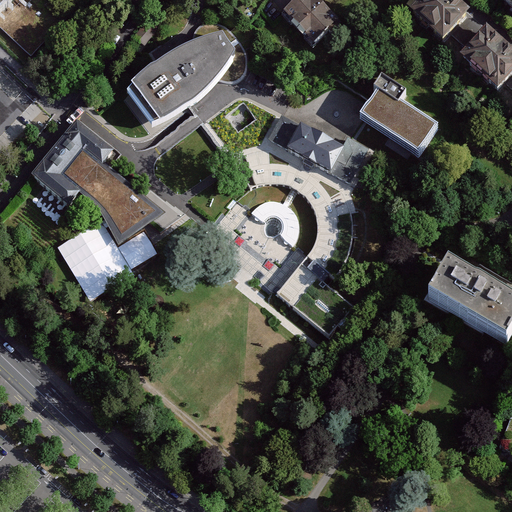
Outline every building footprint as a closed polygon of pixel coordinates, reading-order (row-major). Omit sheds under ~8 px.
[(0,0),(0,14),(13,0),(0,0)] [(315,0),(300,0),(283,17),(314,48),(339,24),(315,0)] [(453,0),(425,0),(411,16),(445,46),(472,17),(453,0)] [(511,0),(501,0),(511,10),(511,0)] [(511,51),(487,30),(460,60),(500,95),(511,81),(511,51)] [(143,76),(128,91),(157,129),(185,114),(203,97),(219,79),(227,67),(233,57),(220,40),(205,43),(189,49),(172,57),(158,66),(143,76)] [(414,92),(389,75),(381,87),(385,89),(366,117),(426,156),(445,126),(407,101),(414,92)] [(284,116),(271,141),(353,186),(372,151),(351,140),(346,149),(284,116)] [(120,249),(168,215),(112,169),(122,155),(78,121),(32,177),(70,209),(81,196),(98,209),(120,249)] [(280,297),(333,339),(357,310),(320,281),(328,272),(333,265),(339,256),(341,247),(342,237),(341,227),(340,216),(353,213),(350,203),(345,192),(333,198),(327,190),(320,183),(312,177),(306,173),(300,170),(290,166),(282,165),(272,164),(271,150),(265,151),(259,152),(252,154),(246,156),(259,188),(273,185),(280,186),(293,189),(307,197),(315,208),(320,221),(321,235),(318,248),(311,260),(280,297)] [(238,234),(279,266),(295,248),(299,241),(301,232),(300,224),(295,215),(290,210),(283,206),(273,205),(265,207),(257,212),(251,218),(238,234)] [(428,302),(466,324),(487,290),(448,267),(428,302)] [(466,324),(504,347),(511,333),(511,304),(487,290),(466,324)] [(511,419),(501,448),(511,456),(511,419)]
